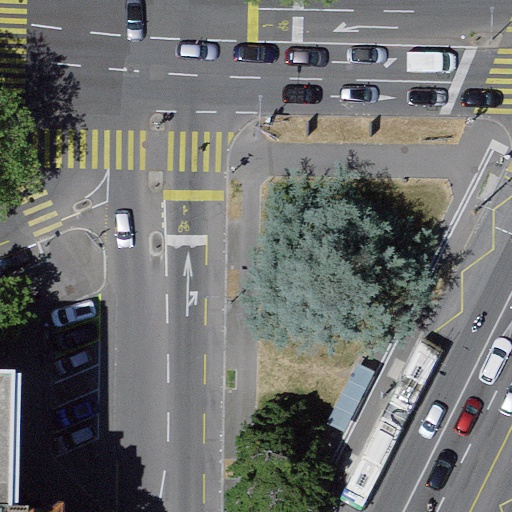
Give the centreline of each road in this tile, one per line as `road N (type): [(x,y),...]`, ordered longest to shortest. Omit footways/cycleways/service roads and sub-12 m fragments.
road 1 (tertiary): [(166,511),(158,34)]
road 2 (primary): [(511,42),(158,34)]
road 3 (residential): [(158,34),(93,148),(37,211),(0,228)]
road 4 (secondary): [(511,340),(425,511)]
road 5 (primary): [(158,34),(0,26)]
